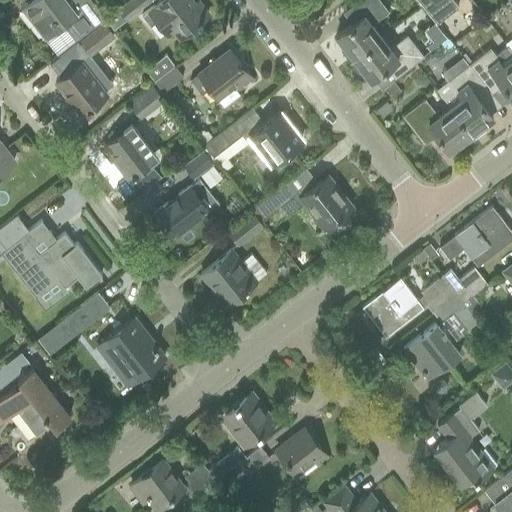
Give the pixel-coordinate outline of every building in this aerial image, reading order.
[(90,0),(79,0),(71,6),(65,0),(31,0),(23,7),(46,38),(65,24),(77,41),(105,19),(90,0)] [(129,0),(119,8),(127,18),(150,0),(129,0)] [(161,0),(155,5),(142,16),(150,26),(155,21),(167,36),(174,30),(179,37),(208,14),(198,1),(192,5),(188,0),(161,0)] [(370,23),(388,9),(380,0),(358,0),(349,7),(358,19),(336,35),(353,57),(380,36),(370,23)] [(420,0),(419,1),(435,23),(457,6),(452,0),(420,0)] [(105,24),(81,42),(90,54),(113,36),(105,24)] [(380,36),(353,57),(371,79),(392,62),(401,74),(424,56),(406,33),(389,47),(380,36)] [(488,46),(467,63),(486,87),(496,79),(501,85),(510,96),(511,98),(511,52),(506,45),(495,54),(488,46)] [(230,49),(198,74),(223,106),(239,94),(237,92),(253,79),(230,49)] [(107,92),(83,61),(56,83),(80,113),(107,92)] [(467,63),(446,79),(460,96),(448,105),(470,134),(473,138),(485,129),(482,125),(492,117),(489,112),(480,101),(476,95),(486,87),(467,63)] [(184,76),(175,65),(155,80),(164,92),(184,76)] [(392,96),(400,89),(393,80),(384,87),(392,96)] [(153,86),(131,104),(141,117),(164,100),(153,86)] [(437,114),(424,98),(402,116),(420,139),(431,130),(448,151),(470,134),(448,105),(437,114)] [(252,108),(233,123),(232,122),(203,144),(213,157),(242,135),(244,138),(247,135),(271,166),(302,141),(279,112),(264,124),(252,108)] [(140,135),(131,124),(104,145),(117,161),(116,162),(128,177),(153,157),(137,137),(140,135)] [(0,173),(14,163),(3,148),(0,144),(0,173)] [(204,150),(184,166),(194,178),(214,163),(204,150)] [(152,166),(136,180),(144,189),(160,176),(152,166)] [(288,180),(280,186),(252,208),(261,220),(279,206),(287,215),(304,202),(324,228),(352,206),(338,189),(335,191),(325,178),(328,176),(327,175),(300,196),(288,180)] [(189,185),(154,212),(172,235),(205,209),(208,212),(218,204),(216,200),(198,178),(189,186),(189,185)] [(511,232),(491,206),(446,242),(455,254),(463,248),(477,266),(511,238),(511,232)] [(253,213),(229,231),(239,243),(262,225),(253,213)] [(0,253),(33,297),(56,279),(63,288),(65,286),(77,277),(84,286),(101,273),(76,241),(73,244),(64,231),(38,251),(24,232),(21,228),(20,227),(19,228),(20,228),(0,242),(0,241),(0,253)] [(240,262),(230,250),(201,273),(225,304),(255,281),(266,272),(251,254),(240,262)] [(456,293),(480,275),(473,266),(458,278),(450,268),(442,275),(456,293)] [(418,300),(400,277),(362,306),(385,336),(427,304),(432,311),(456,293),(442,275),(421,291),(424,295),(418,300)] [(480,275),(456,293),(463,302),(472,294),(487,283),(480,275)] [(456,293),(432,311),(433,312),(441,322),(453,312),(467,329),(478,320),(471,312),(463,302),(456,293)] [(472,294),(463,302),(471,312),(480,304),(472,294)] [(81,305),(57,324),(68,338),(92,319),(81,305)] [(134,316),(105,338),(96,346),(127,385),(165,356),(134,316)] [(460,355),(436,323),(403,348),(427,380),(460,355)] [(497,331),(496,345),(508,346),(509,338),(505,333),(497,331)] [(511,380),(511,369),(505,361),(489,373),(502,388),(511,380)] [(18,381),(20,383),(0,398),(0,414),(2,418),(0,419),(0,422),(17,410),(35,433),(30,436),(31,437),(51,422),(55,428),(70,416),(33,369),(18,381)] [(460,407),(453,412),(437,425),(438,425),(440,424),(450,437),(438,446),(444,455),(439,458),(460,485),(471,477),(475,482),(490,469),(497,464),(484,447),(476,453),(465,439),(479,429),(469,417),(485,404),(475,391),(458,404),(460,407)] [(234,435),(243,446),(274,422),(251,392),(224,413),(238,432),(234,435)] [(298,433),(276,450),(295,474),(314,459),(318,465),(327,457),(307,432),(301,437),(298,433)] [(259,445),(245,456),(238,462),(247,475),(269,458),(259,445)] [(231,451),(207,469),(215,480),(238,462),(245,456),(237,446),(231,451)] [(158,507),(184,486),(163,460),(130,485),(143,502),(150,497),(158,507)] [(511,511),(511,467),(484,490),(497,507),(493,509),(492,511),(511,511)] [(215,480),(207,469),(206,468),(186,484),(195,495),(215,480)] [(344,486),(329,498),(324,502),(331,511),(384,511),(376,501),(372,504),(365,495),(356,502),(344,486)]
